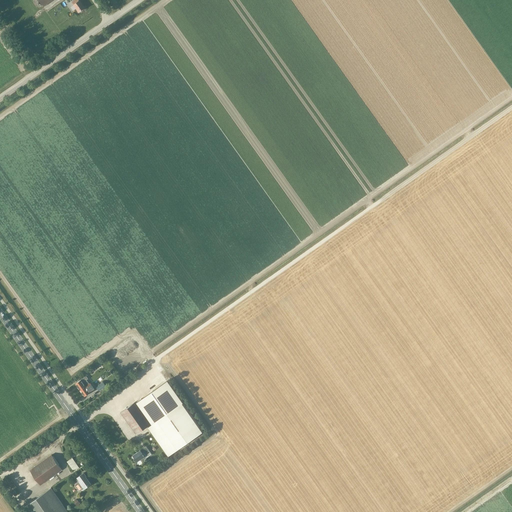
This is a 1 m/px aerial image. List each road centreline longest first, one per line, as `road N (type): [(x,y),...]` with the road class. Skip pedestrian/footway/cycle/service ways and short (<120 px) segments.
road 1 (secondary): [(140,511),(0,313)]
road 2 (unclassified): [(0,97),(138,0)]
road 3 (unknown): [(48,438),(18,461),(20,483),(30,491),(56,477),(64,468),(59,455)]
